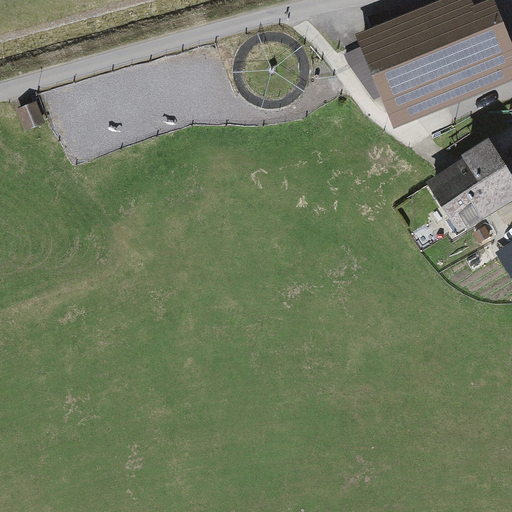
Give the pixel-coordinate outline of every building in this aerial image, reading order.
[(463,0),(449,0),(352,41),(393,136),(511,84),(511,55),(491,5),(470,14),(463,0)] [(37,108),(18,116),(25,134),(44,126),(37,108)] [(511,204),(511,196),(485,152),(423,189),(453,240),(484,222),(511,204)] [(472,277),(503,261),(484,222),(453,240),(472,277)] [(511,268),(511,233),(497,243),(511,268)]
